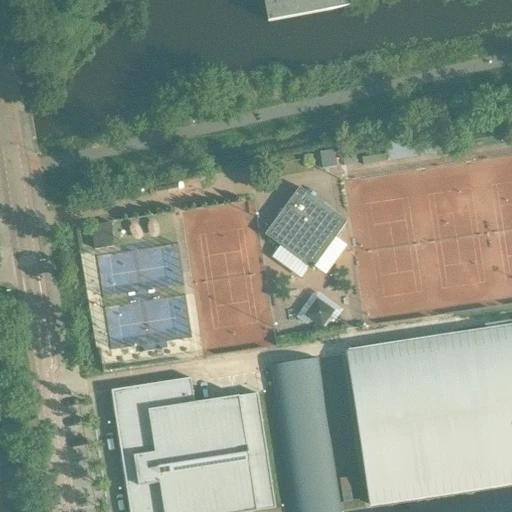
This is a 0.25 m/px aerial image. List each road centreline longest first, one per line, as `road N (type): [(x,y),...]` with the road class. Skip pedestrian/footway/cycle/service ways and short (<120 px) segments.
road 1 (residential): [(64,511),(0,76)]
road 2 (unknown): [(45,391),(259,369)]
